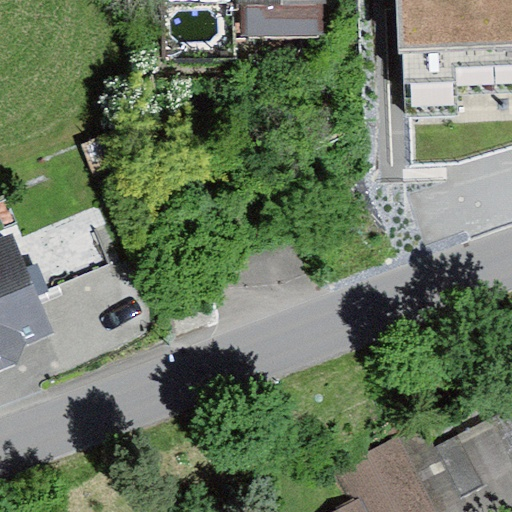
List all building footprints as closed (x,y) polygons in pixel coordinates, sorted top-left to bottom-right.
[(327,0),(238,0),(239,7),(248,7),(248,39),(318,40),(318,10),(328,10),(327,0)] [(511,0),(390,0),(395,143),(467,141),(466,110),(511,108),(511,0)] [(13,239),(36,298),(111,268),(88,210),(13,239)] [(13,239),(0,244),(0,380),(19,373),(25,352),(53,341),(36,298),(13,239)] [(511,412),(438,450),(462,498),(511,473),(511,412)] [(435,511),(400,441),(344,469),(366,511),(435,511)] [(365,511),(358,498),(330,511),(365,511)]
